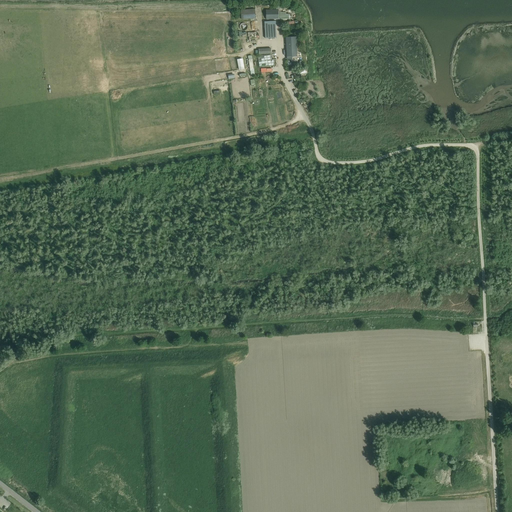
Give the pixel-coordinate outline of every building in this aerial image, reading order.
[(255,18),(255,12),(255,9),(241,10),(242,19),(255,18)] [(278,9),(264,10),(264,20),(267,19),(271,19),(289,19),(289,18),(290,18),(291,18),(292,17),(292,16),(292,15),(291,15),(290,15),(289,15),(289,14),(285,14),(285,12),(281,12),(281,11),(278,11),(278,9)] [(275,21),(264,22),(265,38),(276,38),(275,21)] [(296,37),(286,37),(287,57),(297,57),(296,37)] [(274,66),(274,60),(273,59),(259,61),(259,68),(274,66)]
